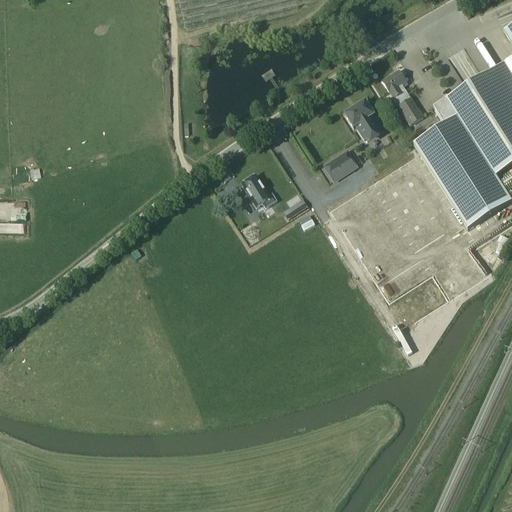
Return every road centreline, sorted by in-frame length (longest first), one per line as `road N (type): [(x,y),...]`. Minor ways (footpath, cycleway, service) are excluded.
road 1 (unclassified): [(0,325),(51,295),(209,167),(467,0)]
road 2 (track): [(324,0),(270,28),(230,24),(173,39)]
